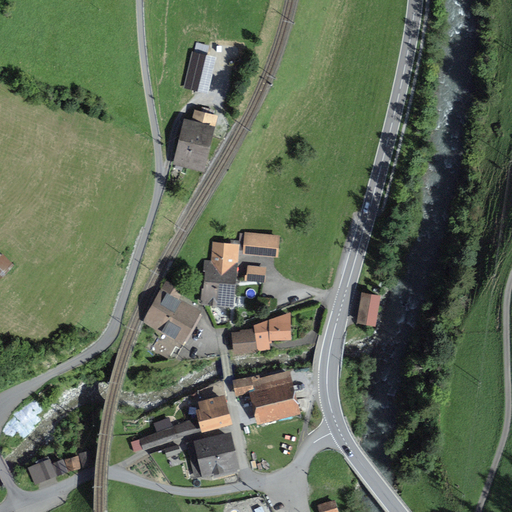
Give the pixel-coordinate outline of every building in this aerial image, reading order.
[(208,94),(217,58),(193,51),(184,88),(208,94)] [(196,113),(193,124),(186,123),(183,133),(179,132),(173,155),(178,156),(177,161),(199,167),(212,117),(196,113)] [(277,237),(240,233),(240,241),(234,241),(233,250),(275,254),(277,237)] [(206,289),(202,288),(202,299),(204,299),(204,303),(232,305),(233,295),(230,295),(233,250),(234,241),(228,240),(224,246),(215,245),(214,263),(204,263),(204,270),(207,271),(206,289)] [(262,280),(263,269),(250,267),(249,279),(262,280)] [(180,339),(196,311),(176,299),(180,291),(167,283),(146,320),(180,339)] [(374,324),(378,296),(364,294),(359,321),(374,324)] [(272,310),(272,299),(260,299),(259,310),(272,310)] [(252,327),(254,341),(256,340),(256,341),(271,339),(272,342),(287,341),(287,313),(270,319),(271,320),(254,326),(254,327),(252,327)] [(255,350),(252,331),(234,333),(237,352),(255,350)] [(153,334),(145,348),(151,351),(159,337),(153,334)] [(292,382),(289,383),(286,372),(259,379),(258,376),(250,378),(252,391),(253,390),(254,392),(253,392),(260,421),(299,411),(292,382)] [(237,394),(252,391),(250,378),(234,382),(237,394)] [(228,422),(222,398),(201,404),(203,411),(199,412),(204,429),(228,422)] [(182,423),(140,439),(143,448),(175,437),(202,429),(198,417),(196,418),(193,410),(179,415),(182,423)] [(235,472),(226,434),(188,443),(195,471),(203,469),(205,475),(214,473),(215,476),(235,472)] [(180,453),(178,445),(165,449),(168,456),(180,453)] [(83,466),(92,464),(89,452),(80,454),(83,466)] [(69,470),(79,467),(76,457),(66,459),(69,470)] [(45,479),(55,475),(49,460),(39,464),(45,479)] [(66,476),(64,467),(57,469),(60,478),(66,476)] [(337,511),(334,502),(320,506),(322,511),(337,511)]
